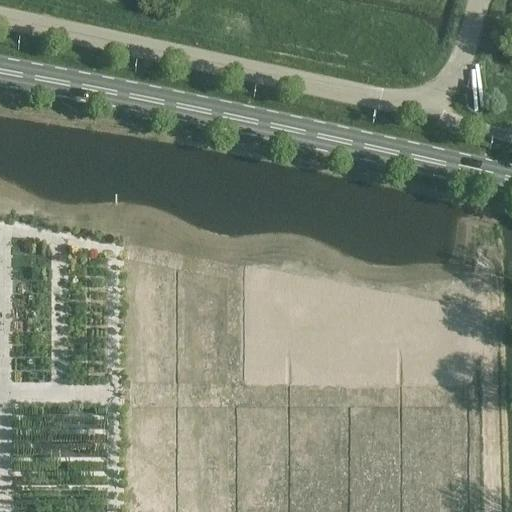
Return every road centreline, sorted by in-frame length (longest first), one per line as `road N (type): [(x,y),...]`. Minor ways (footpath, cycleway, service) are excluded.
road 1 (unclassified): [(0,15),(432,108),(464,60),(483,0)]
road 2 (primary): [(0,70),(511,180)]
